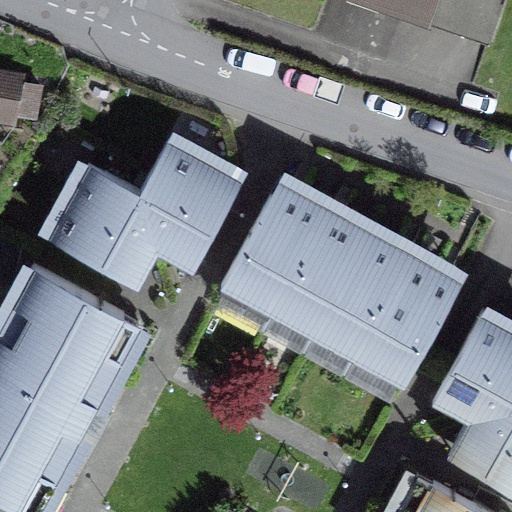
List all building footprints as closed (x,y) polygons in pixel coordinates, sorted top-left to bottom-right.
[(424,0),(421,11),(491,34),(502,0),(424,0)] [(22,76),(0,71),(0,117),(14,120),(15,112),(34,116),(39,85),(20,82),(22,76)] [(140,188),(158,248),(192,266),(242,176),(169,136),(140,188)] [(158,248),(140,188),(88,160),(48,233),(139,283),(158,248)] [(272,310),(330,203),(279,175),(221,282),(272,310)] [(312,332),(371,225),(330,203),(272,310),(312,332)] [(353,354),(411,247),(371,225),(312,332),(353,354)] [(462,274),(411,247),(353,354),(403,381),(462,274)] [(124,310),(31,261),(0,320),(0,492),(20,503),(38,469),(55,478),(121,353),(105,345),(124,310)] [(466,416),(511,403),(511,324),(482,308),(433,397),(466,416)] [(511,403),(466,416),(449,449),(511,484),(511,403)] [(493,511),(432,479),(414,511),(413,511),(397,503),(392,511),(493,511)]
